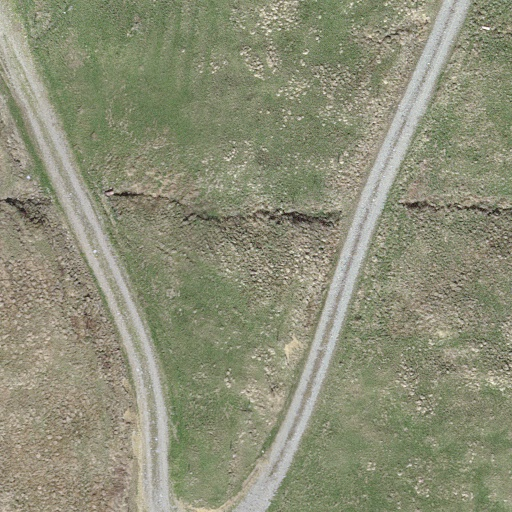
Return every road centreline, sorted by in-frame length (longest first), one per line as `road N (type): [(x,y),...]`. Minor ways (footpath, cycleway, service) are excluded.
road 1 (track): [(433,0),(275,459),(230,511)]
road 2 (track): [(140,511),(137,383),(0,73)]
